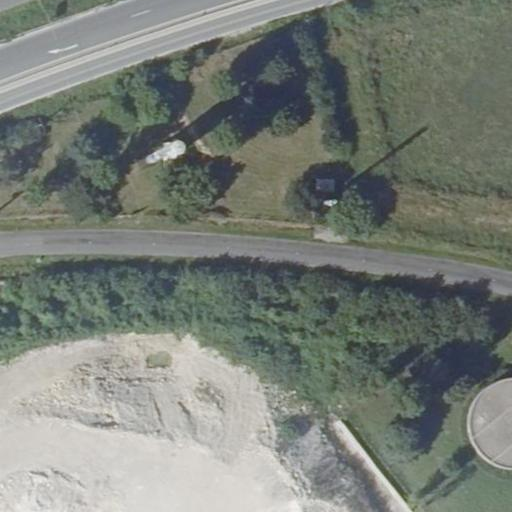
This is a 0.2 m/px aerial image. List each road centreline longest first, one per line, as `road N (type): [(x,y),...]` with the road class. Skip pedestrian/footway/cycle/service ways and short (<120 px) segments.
road 1 (tertiary): [(0,242),(305,253),(511,289)]
road 2 (secondary): [(0,89),(268,0)]
road 3 (secondary): [(172,0),(0,60)]
